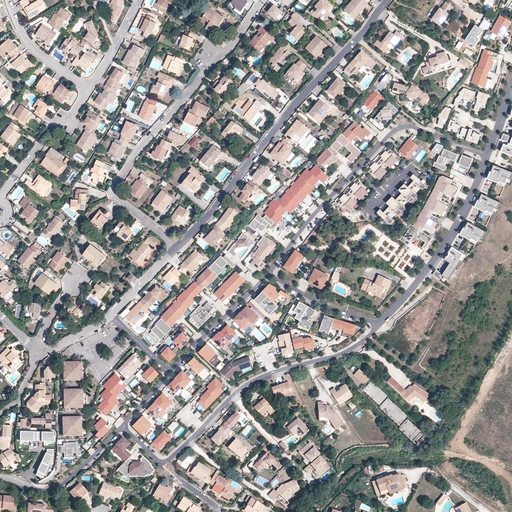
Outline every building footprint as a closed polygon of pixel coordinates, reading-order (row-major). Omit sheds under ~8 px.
[(39,0),(31,5),(29,2),(22,5),(24,9),(26,8),(31,16),(36,13),(35,12),(38,10),(39,12),(46,7),(42,0),(39,0)] [(113,0),(111,4),(116,6),(114,8),(113,8),(112,9),(111,9),(109,13),(112,14),(111,17),(112,20),(115,22),(122,9),(120,8),(124,1),(123,0),(122,0),(113,0)] [(159,0),(157,3),(161,5),(158,10),(165,13),(171,0),(159,0)] [(232,0),(230,3),(235,6),(234,7),(240,12),(248,2),(245,0),(232,0)] [(331,7),(322,0),(319,0),(314,6),(317,9),(315,11),(313,11),(311,13),(317,19),(320,16),(319,14),(321,13),(322,12),(325,14),(324,15),(324,18),(330,16),(328,10),(331,7)] [(351,0),(343,9),(351,16),(355,11),(356,10),(358,7),(361,10),(368,4),(363,0),(351,0)] [(447,14),(452,7),(446,2),(441,9),(440,8),(436,13),(437,14),(436,15),(435,15),(432,20),(440,26),(448,14),(447,14)] [(279,8),(274,4),(268,11),(275,17),(281,10),(282,11),(284,8),(281,6),(279,8)] [(51,20),(49,23),(59,30),(61,27),(59,25),(63,19),(66,21),(71,14),(61,7),(59,12),(60,13),(58,15),(57,14),(55,13),(53,17),(55,18),(52,21),(51,20)] [(209,7),(204,15),(211,20),(208,23),(205,28),(213,34),(219,26),(218,25),(224,17),(209,7)] [(354,19),(361,10),(358,7),(356,10),(355,11),(351,16),(354,19)] [(436,13),(440,8),(439,8),(431,19),(432,20),(435,15),(436,15),(437,14),(436,13)] [(290,33),(297,40),(305,31),(303,30),(302,29),(303,27),(299,23),(300,22),(300,18),(294,12),(291,16),(292,17),(288,22),(294,27),(293,29),(291,31),(290,33)] [(148,14),(146,18),(140,30),(144,32),(142,37),(148,39),(156,23),(153,21),(154,18),(148,14)] [(451,17),(448,14),(440,26),(443,28),(451,17)] [(207,22),(208,23),(211,20),(204,15),(202,18),(207,21),(207,22)] [(502,38),(511,22),(501,16),(492,32),(502,38)] [(138,28),(140,30),(146,18),(143,17),(138,28)] [(484,19),(479,27),(482,30),(483,30),(485,29),(487,30),(491,24),(484,19)] [(93,21),(89,22),(91,28),(88,29),(90,32),(85,39),(100,48),(102,45),(98,41),(99,39),(98,38),(99,36),(93,21)] [(38,37),(39,36),(40,35),(45,38),(44,39),(44,40),(50,43),(57,34),(43,24),(35,35),(38,37)] [(479,27),(475,25),(465,40),(474,46),(478,39),(476,38),(478,34),(479,35),(482,30),(479,27)] [(268,39),(271,35),(261,26),(258,30),(259,31),(262,34),(259,37),(256,34),(249,42),(260,51),(269,40),(268,39)] [(389,33),(388,34),(385,40),(381,50),(386,54),(389,49),(386,47),(388,44),(391,44),(394,44),(395,45),(400,39),(401,40),(404,37),(396,31),(394,35),(393,36),(389,33)] [(196,40),(197,36),(190,33),(188,36),(184,34),(179,46),(189,50),(190,46),(192,42),(194,39),(196,40)] [(388,34),(382,43),(378,40),(374,45),(381,50),(385,40),(388,34)] [(327,45),(316,35),(306,48),(313,55),(321,47),(323,49),(327,45)] [(78,55),(83,48),(76,44),(77,43),(70,38),(68,40),(67,39),(62,45),(65,48),(64,49),(68,52),(70,48),(72,49),(70,52),(74,54),(74,53),(77,55),(78,55)] [(20,51),(12,42),(11,43),(7,40),(0,46),(0,53),(5,59),(9,55),(12,58),(20,51)] [(291,45),(286,40),(280,47),(284,50),(282,52),(284,53),(287,49),(291,45)] [(132,43),(129,49),(131,50),(128,56),(126,55),(123,61),(131,66),(133,61),(136,63),(140,55),(141,56),(144,49),(132,43)] [(291,52),(287,49),(284,53),(282,52),(284,50),(280,47),(269,59),(273,62),(276,65),(274,67),(273,68),(277,71),(283,64),(282,62),(286,58),(291,52)] [(316,57),(323,49),(321,47),(313,55),(316,57)] [(360,50),(357,54),(358,55),(356,57),(355,56),(345,69),(352,75),(358,66),(362,61),(367,65),(371,68),(375,62),(360,50)] [(485,50),(484,54),(493,57),(499,59),(500,55),(485,50)] [(23,54),(20,51),(12,58),(9,60),(16,68),(18,68),(22,72),(31,63),(27,59),(26,60),(21,55),(23,54)] [(423,68),(425,74),(434,72),(433,69),(437,67),(437,65),(441,64),(449,61),(446,51),(438,54),(438,56),(436,57),(430,58),(431,61),(427,62),(428,66),(423,68)] [(77,55),(72,63),(75,66),(76,64),(78,63),(87,70),(91,64),(90,63),(93,59),(85,53),(82,57),(78,55),(77,55)] [(472,83),(483,87),(486,79),(488,72),(492,61),(493,57),(484,54),(479,68),(478,67),(472,83)] [(182,64),(184,60),(176,57),(175,59),(173,59),(174,57),(168,55),(163,68),(176,73),(176,75),(179,76),(182,70),(179,69),(177,68),(178,66),(179,63),(182,64)] [(306,65),(300,59),(296,64),(294,63),(283,76),(286,79),(288,77),(292,81),(294,79),(297,82),(301,78),(299,76),(300,75),(302,76),(304,72),(302,70),(306,65)] [(34,66),(31,63),(22,72),(24,74),(34,66)] [(78,63),(76,64),(86,71),(87,70),(78,63)] [(112,89),(116,92),(127,74),(116,68),(108,81),(106,85),(112,89)] [(174,79),(158,72),(157,76),(159,78),(160,78),(156,86),(154,84),(151,90),(158,93),(156,97),(162,99),(165,93),(163,92),(165,88),(166,86),(170,87),(172,83),(174,79)] [(392,77),(387,73),(380,83),(385,86),(392,77)] [(51,81),(43,75),(41,74),(38,77),(41,79),(37,83),(45,89),(49,92),(53,86),(55,82),(52,80),(51,81)] [(222,95),(230,85),(227,83),(229,79),(225,75),(222,78),(218,75),(213,81),(215,82),(218,80),(221,82),(216,87),(214,89),(222,95)] [(333,81),(332,82),(334,83),(333,85),(331,83),(330,84),(330,85),(329,86),(330,87),(328,91),(335,97),(339,93),(343,87),(346,83),(338,77),(336,81),(335,80),(334,80),(333,81)] [(273,98),(278,93),(275,90),(263,79),(261,81),(257,86),(256,87),(268,98),(270,95),(273,98)] [(0,97),(3,101),(12,92),(8,88),(6,90),(0,82),(0,97)] [(405,86),(395,83),(393,90),(401,92),(402,89),(404,90),(405,86)] [(49,92),(47,94),(52,97),(54,93),(64,100),(69,93),(63,88),(64,86),(61,84),(57,89),(53,86),(49,92)] [(112,89),(106,85),(104,88),(105,89),(103,92),(102,94),(100,93),(95,102),(105,109),(110,102),(112,104),(117,97),(110,92),(112,89)] [(247,88),(241,85),(236,90),(242,94),(247,88)] [(411,87),(410,87),(409,91),(407,94),(414,99),(415,98),(424,105),(430,98),(413,85),(411,87)] [(410,87),(405,86),(404,90),(402,89),(401,92),(407,94),(409,91),(410,87)] [(473,103),(476,93),(465,89),(460,94),(461,95),(456,100),(457,101),(455,106),(459,107),(460,104),(460,103),(463,99),(473,103)] [(381,101),(384,97),(377,91),(366,104),(373,110),(381,101)] [(486,106),(490,96),(480,92),(478,99),(479,99),(475,111),(479,112),(481,108),(480,108),(482,105),(486,106)] [(149,120),(158,101),(148,96),(141,112),(139,116),(141,117),(147,119),(149,120)] [(37,110),(38,110),(40,112),(38,115),(44,119),(47,115),(45,114),(48,110),(48,109),(46,109),(49,104),(40,99),(37,103),(40,105),(37,110)] [(321,99),(314,108),(316,109),(315,110),(313,109),(310,114),(319,121),(327,111),(331,107),(321,99)] [(260,108),(263,105),(257,100),(254,103),(250,100),(242,109),(243,110),(240,113),(244,116),(250,121),(256,114),(254,112),(259,107),(260,108)] [(196,101),(192,109),(191,112),(188,111),(185,119),(190,121),(189,123),(195,126),(196,123),(199,117),(200,115),(201,113),(206,116),(209,107),(196,101)] [(14,116),(21,105),(17,102),(8,115),(13,118),(14,116)] [(398,114),(400,111),(390,103),(375,121),(380,125),(383,121),(381,120),(383,117),(393,116),(393,115),(394,113),(398,114)] [(14,116),(24,122),(31,111),(21,105),(14,116)] [(243,110),(242,109),(237,105),(233,110),(239,115),(240,113),(243,110)] [(448,121),(452,110),(447,108),(440,115),(439,118),(441,118),(439,123),(438,126),(443,127),(444,125),(443,124),(445,120),(448,121)] [(26,123),(33,112),(31,111),(24,122),(26,123)] [(97,137),(99,134),(96,132),(96,131),(93,129),(100,117),(98,116),(90,111),(87,115),(88,117),(86,120),(84,124),(87,126),(85,129),(86,130),(97,137)] [(329,112),(327,111),(319,121),(321,123),(329,112)] [(216,120),(212,116),(206,123),(208,125),(211,122),(213,123),(216,120)] [(295,139),(298,141),(301,137),(304,137),(310,129),(298,120),(295,124),(298,125),(295,128),(293,126),(288,133),(288,136),(288,137),(293,140),(295,139)] [(128,142),(130,137),(133,138),(135,134),(133,134),(137,125),(127,121),(122,133),(120,139),(128,142)] [(241,133),(243,130),(232,121),(222,134),(232,142),(235,138),(234,137),(238,131),(241,133)] [(457,133),(460,126),(456,124),(457,123),(452,121),(449,128),(454,130),(453,132),(457,133)] [(19,127),(12,122),(1,136),(11,144),(19,133),(16,131),(19,127)] [(363,130),(355,123),(343,135),(351,142),(358,136),(363,141),(365,138),(367,136),(368,137),(371,134),(364,128),(363,130)] [(181,131),(173,127),(171,131),(170,131),(169,134),(167,137),(181,143),(184,136),(179,134),(181,131)] [(205,133),(202,129),(197,135),(200,139),(205,133)] [(312,131),(310,129),(304,137),(301,137),(298,141),(301,144),(312,131)] [(471,137),(474,131),(471,130),(470,131),(463,129),(461,136),(468,138),(467,140),(478,144),(481,135),(477,134),(475,133),(473,138),(471,137)] [(87,152),(97,137),(86,130),(81,139),(83,140),(79,146),(87,152)] [(21,135),(19,133),(11,144),(13,146),(21,135)] [(346,147),(348,149),(351,149),(352,150),(351,152),(353,153),(347,159),(351,163),(354,160),(355,160),(362,153),(351,142),(343,135),(342,134),(337,140),(328,150),(329,150),(336,157),(339,153),(337,152),(342,147),(343,147),(346,147)] [(197,143),(200,140),(195,136),(189,143),(193,147),(195,145),(196,146),(198,144),(197,143)] [(409,138),(399,151),(408,159),(418,145),(409,138)] [(126,147),(128,142),(120,139),(120,140),(116,139),(114,142),(109,153),(120,158),(125,147),(126,147)] [(158,145),(155,151),(153,155),(163,160),(168,150),(169,150),(172,143),(163,139),(160,146),(158,145)] [(291,143),(286,140),(285,139),(282,143),(273,155),(282,162),(291,150),(294,146),(291,143)] [(273,155),(282,143),(280,142),(271,153),(273,155)] [(444,147),(437,144),(432,151),(439,154),(444,147)] [(219,159),(217,156),(214,154),(215,152),(218,154),(221,151),(213,145),(200,161),(209,168),(211,164),(215,160),(217,162),(219,159)] [(511,148),(505,145),(502,153),(511,156),(511,148)] [(61,154),(51,148),(48,152),(57,158),(61,154)] [(473,160),(462,155),(462,156),(458,154),(458,155),(444,149),(441,156),(439,155),(436,162),(435,161),(433,166),(445,171),(447,167),(444,165),(442,165),(445,158),(447,159),(459,164),(458,165),(465,168),(467,164),(470,166),(473,160)] [(291,150),(282,162),(284,164),(293,152),(291,150)] [(336,157),(329,150),(318,161),(325,168),(328,164),(330,167),(335,162),(336,163),(339,160),(336,157)] [(398,157),(391,150),(388,153),(387,152),(382,157),(383,158),(378,164),(376,163),(371,168),(373,169),(370,172),(377,179),(378,177),(381,179),(388,172),(386,169),(389,166),(391,168),(399,160),(397,158),(398,157)] [(63,168),(66,164),(57,158),(48,152),(46,156),(47,156),(45,159),(41,164),(57,175),(62,167),(63,168)] [(91,178),(94,179),(99,181),(103,183),(105,177),(103,176),(106,169),(110,171),(112,167),(97,160),(94,165),(95,165),(94,168),(92,168),(91,172),(93,173),(91,178)] [(68,166),(66,164),(63,168),(62,167),(57,175),(59,177),(68,166)] [(264,165),(261,169),(260,171),(258,170),(253,176),(262,183),(267,176),(268,177),(272,171),(264,165)] [(308,169),(301,176),(302,176),(313,186),(319,179),(323,183),(329,176),(317,165),(311,172),(308,169)] [(499,168),(494,166),(492,171),(494,171),(494,173),(492,172),(489,180),(500,184),(501,183),(507,185),(509,179),(511,180),(511,173),(501,169),(501,170),(498,169),(499,168)] [(198,179),(201,175),(191,168),(188,171),(190,173),(181,184),(187,189),(189,187),(193,190),(197,185),(201,181),(198,179)] [(284,168),(281,171),(288,177),(291,173),(284,168)] [(141,178),(139,180),(130,191),(138,198),(141,195),(148,187),(145,185),(147,182),(150,184),(153,181),(142,172),(139,176),(141,178)] [(49,187),(52,184),(39,175),(35,181),(38,183),(36,185),(33,183),(28,180),(25,184),(42,195),(48,187),(49,187)] [(302,176),(290,190),(302,200),(314,187),(313,186),(302,176)] [(427,187),(416,176),(413,179),(415,181),(409,187),(407,186),(401,192),(403,194),(397,200),(395,199),(389,205),(391,207),(385,213),(383,211),(380,215),(391,225),(394,221),(392,219),(397,214),(400,216),(407,208),(405,207),(410,201),(412,203),(419,196),(417,194),(422,188),(424,190),(427,187)] [(453,181),(445,177),(441,178),(434,194),(445,199),(447,196),(452,198),(457,188),(451,185),(453,181)] [(129,190),(130,191),(139,180),(137,179),(129,190)] [(260,187),(250,180),(244,188),(246,189),(244,192),(240,198),(246,202),(255,189),(257,190),(260,187)] [(369,193),(366,191),(368,189),(361,182),(358,185),(357,184),(352,189),(353,190),(350,193),(357,200),(359,198),(361,201),(369,193)] [(88,194),(88,190),(77,189),(77,191),(76,191),(75,199),(71,199),(71,206),(79,206),(79,204),(84,204),(86,205),(86,201),(86,197),(86,194),(88,194)] [(163,210),(172,197),(163,190),(153,202),(163,210)] [(302,200),(290,190),(278,203),(287,210),(291,213),(302,200)] [(356,202),(357,200),(350,193),(347,196),(346,195),(341,200),(342,201),(339,205),(347,211),(348,210),(350,212),(358,204),(356,202)] [(440,220),(450,202),(445,199),(434,194),(424,211),(440,220)] [(487,197),(482,195),(480,199),(482,200),(481,202),(479,201),(476,208),(487,213),(488,212),(494,215),(496,209),(500,211),(502,204),(489,198),(489,199),(486,198),(487,197)] [(26,209),(23,213),(28,217),(27,218),(32,222),(40,211),(30,204),(31,202),(25,197),(19,204),(26,209)] [(287,210),(278,203),(275,199),(269,206),(270,207),(265,214),(267,216),(275,223),(277,225),(283,218),(281,217),(287,210)] [(161,212),(163,210),(153,202),(151,205),(161,212)] [(183,217),(185,219),(190,212),(186,209),(181,205),(172,217),(172,218),(178,222),(179,223),(183,217)] [(189,205),(186,209),(190,212),(185,219),(186,220),(195,210),(189,205)] [(219,221),(217,224),(224,231),(229,225),(230,226),(233,221),(239,212),(233,207),(227,215),(225,214),(223,217),(221,220),(219,221)] [(108,219),(105,217),(102,214),(103,212),(100,210),(92,220),(96,224),(101,228),(108,219)] [(430,237),(440,220),(424,211),(415,227),(430,237)] [(275,223),(267,216),(264,219),(259,215),(250,225),(256,231),(258,229),(262,233),(270,224),(272,226),(275,223)] [(64,223),(55,217),(47,229),(46,228),(42,232),(51,238),(53,235),(55,236),(64,223)] [(178,222),(172,218),(169,222),(175,226),(178,222)] [(133,232),(129,229),(124,225),(126,224),(121,221),(114,230),(118,233),(117,235),(125,242),(133,232)] [(473,225),(469,223),(466,227),(468,228),(467,230),(465,229),(461,236),(472,242),(473,240),(478,243),(481,238),(485,240),(488,233),(475,226),(474,228),(472,226),(473,225)] [(224,231),(217,224),(213,228),(214,229),(210,234),(205,238),(211,244),(216,240),(218,242),(222,237),(221,236),(225,232),(224,231)] [(426,251),(433,239),(430,237),(415,227),(411,225),(409,228),(411,230),(405,238),(403,237),(401,240),(409,246),(412,243),(411,242),(415,237),(416,238),(420,237),(420,240),(423,240),(423,241),(427,244),(423,249),(426,251)] [(235,244),(228,252),(235,257),(238,253),(235,251),(238,247),(247,246),(247,244),(248,243),(249,244),(252,245),(255,242),(249,237),(245,234),(243,233),(239,239),(239,241),(237,241),(237,243),(235,244)] [(148,237),(138,251),(132,258),(140,264),(146,256),(148,257),(154,249),(152,248),(156,243),(148,237)] [(269,256),(277,246),(268,239),(265,237),(258,246),(261,248),(262,249),(261,250),(257,254),(257,253),(252,259),(255,261),(252,265),(261,272),(267,265),(263,262),(268,256),(269,256)] [(7,242),(6,242),(4,245),(0,241),(0,250),(1,249),(8,255),(14,247),(7,242)] [(100,264),(106,256),(91,244),(83,254),(93,262),(95,260),(100,264)] [(41,252),(37,249),(33,246),(30,249),(29,248),(19,260),(28,268),(35,260),(33,259),(36,254),(38,255),(41,252)] [(465,255),(453,247),(449,253),(450,254),(448,257),(447,256),(445,260),(451,263),(443,275),(450,280),(462,261),(461,260),(465,255)] [(129,255),(132,258),(138,251),(134,249),(129,255)] [(202,257),(195,250),(183,263),(189,269),(190,270),(195,264),(202,257)] [(66,263),(69,259),(59,251),(52,259),(54,261),(50,266),(59,272),(62,267),(61,267),(65,262),(66,263)] [(298,270),(304,262),(302,261),(305,257),(297,251),(286,267),(294,273),(297,269),(298,270)] [(406,272),(414,259),(403,252),(395,264),(406,272)] [(236,265),(226,255),(224,258),(221,256),(210,268),(219,276),(224,270),(223,269),(228,263),(233,268),(236,265)] [(189,269),(183,263),(180,266),(182,267),(186,272),(189,269)] [(0,276),(9,268),(6,265),(2,270),(0,271),(0,276)] [(186,272),(182,267),(179,270),(175,266),(164,277),(172,285),(177,280),(183,274),(184,276),(187,273),(186,272)] [(211,283),(216,277),(208,269),(198,279),(199,280),(196,283),(202,289),(205,286),(210,282),(211,283)] [(327,281),(321,278),(321,275),(322,272),(317,270),(313,277),(311,279),(313,280),(311,283),(322,289),(327,281)] [(443,275),(438,271),(434,276),(441,281),(443,278),(441,277),(443,275)] [(327,281),(329,277),(322,272),(321,275),(321,278),(327,281)] [(54,288),(57,284),(43,273),(35,283),(49,294),(52,291),(50,290),(52,287),(54,288)] [(235,292),(246,281),(237,273),(227,284),(235,292)] [(392,281),(379,275),(376,283),(366,279),(362,289),(372,293),(372,292),(375,293),(374,294),(380,296),(381,293),(383,294),(385,288),(388,290),(392,281)] [(0,278),(0,289),(3,293),(1,294),(8,301),(15,295),(11,291),(13,290),(17,286),(12,280),(8,284),(1,278),(0,278)] [(98,283),(95,287),(96,288),(91,294),(94,296),(95,295),(100,299),(110,287),(103,282),(100,285),(98,283)] [(194,298),(202,289),(196,283),(195,282),(190,288),(186,291),(194,298)] [(235,292),(227,284),(216,295),(223,303),(229,297),(230,298),(235,292)] [(277,288),(271,285),(264,292),(275,302),(277,299),(280,302),(281,301),(286,304),(290,296),(282,291),(280,294),(276,290),(277,288)] [(152,289),(141,302),(148,309),(151,305),(149,303),(159,294),(164,299),(168,295),(158,287),(157,288),(156,286),(153,290),(152,289)] [(196,300),(194,298),(186,291),(183,294),(177,299),(179,300),(187,309),(196,300)] [(264,292),(255,301),(261,306),(263,303),(267,306),(264,309),(270,314),(278,306),(275,302),(264,292)] [(0,296),(6,303),(8,301),(1,294),(0,295),(0,296)] [(162,301),(164,299),(159,294),(149,303),(151,305),(159,297),(162,301)] [(187,309),(179,300),(170,309),(179,318),(188,309),(187,309)] [(42,309),(43,304),(31,302),(30,312),(30,313),(30,318),(38,318),(38,314),(39,314),(40,310),(40,308),(42,309)] [(148,309),(141,302),(126,316),(135,324),(147,311),(149,309),(148,309)] [(301,321),(309,307),(301,302),(298,307),(294,305),(289,313),(293,316),(294,314),(298,316),(296,318),(301,321)] [(87,315),(90,312),(83,306),(81,309),(73,303),(70,307),(65,314),(73,320),(76,318),(77,319),(79,318),(80,316),(81,316),(83,312),(85,313),(87,315)] [(212,316),(209,313),(211,311),(212,312),(215,309),(209,303),(204,308),(201,306),(191,316),(198,324),(202,320),(203,321),(207,318),(209,320),(212,316)] [(313,317),(317,311),(309,307),(301,321),(300,323),(307,327),(306,329),(310,331),(312,327),(311,327),(314,323),(309,321),(312,317),(313,317)] [(261,316),(252,308),(251,309),(250,311),(247,308),(242,313),(252,323),(255,325),(259,321),(258,319),(261,316)] [(179,318),(170,309),(162,318),(162,319),(171,327),(179,318)] [(242,313),(234,320),(245,331),(252,323),(242,313)] [(71,322),(73,320),(65,314),(64,316),(71,322)] [(333,327),(335,320),(326,316),(320,331),(324,332),(324,331),(327,332),(327,333),(330,334),(332,329),(333,327)] [(171,327),(162,319),(156,325),(156,326),(152,331),(161,340),(165,336),(166,337),(168,335),(167,334),(172,328),(171,327)] [(357,326),(335,320),(333,327),(341,329),(340,331),(339,335),(347,338),(348,333),(355,335),(357,326)] [(229,326),(222,333),(230,341),(237,334),(229,326)] [(222,333),(221,332),(213,340),(222,349),(226,345),(230,341),(222,333)] [(179,345),(181,348),(189,339),(183,333),(175,342),(179,345)] [(292,343),(290,333),(280,336),(281,342),(280,342),(281,346),(292,343)] [(300,338),(299,334),(293,336),(296,349),(305,346),(306,349),(308,349),(313,347),(315,347),(316,347),(321,346),(320,342),(315,343),(314,340),(309,338),(304,339),(303,337),(300,338)] [(170,337),(168,335),(166,337),(165,336),(161,340),(159,342),(163,345),(165,342),(170,337)] [(294,353),(292,343),(281,346),(282,350),(283,350),(285,355),(294,353)] [(181,348),(179,345),(173,351),(169,348),(163,354),(171,361),(182,349),(181,348)] [(224,361),(208,345),(200,353),(217,368),(224,361)] [(21,362),(19,360),(14,355),(16,353),(17,352),(13,348),(10,351),(8,348),(0,355),(0,360),(2,362),(3,361),(11,369),(12,370),(21,362)] [(136,353),(118,372),(126,380),(124,382),(127,385),(135,377),(132,374),(139,367),(135,363),(138,360),(141,357),(136,353)] [(228,380),(238,369),(240,371),(253,365),(250,357),(233,364),(232,363),(221,373),(228,380)] [(213,375),(195,358),(192,362),(194,365),(192,366),(191,367),(206,382),(213,375)] [(9,371),(11,369),(3,361),(2,362),(1,363),(9,371)] [(82,361),(63,361),(63,365),(64,365),(64,376),(63,376),(64,380),(82,380),(82,376),(81,365),(82,365),(82,361)] [(55,378),(55,372),(55,370),(51,370),(51,367),(48,367),(44,371),(44,373),(42,373),(43,379),(51,378),(55,378)] [(159,375),(152,368),(143,377),(150,384),(159,375)] [(370,379),(360,369),(354,375),(365,385),(370,379)] [(189,384),(193,380),(184,372),(176,379),(177,380),(186,389),(189,392),(192,388),(189,384)] [(124,382),(116,375),(104,387),(116,398),(128,386),(127,385),(124,382)] [(224,386),(216,379),(208,387),(210,390),(203,397),(204,398),(203,400),(200,403),(205,409),(207,406),(209,408),(222,394),(221,392),(223,390),(222,389),(224,386)] [(186,389),(177,380),(170,387),(174,392),(176,394),(180,390),(183,392),(186,389)] [(401,385),(395,380),(391,384),(397,389),(401,385)] [(293,395),(288,381),(271,388),(275,398),(278,396),(279,398),(284,396),(284,398),(293,395)] [(35,385),(35,390),(37,390),(37,392),(35,394),(34,395),(34,397),(32,399),(30,399),(27,402),(27,407),(29,409),(31,408),(34,410),(37,410),(39,408),(38,406),(41,403),(47,403),(48,405),(50,403),(50,395),(45,395),(44,391),(46,391),(46,383),(40,383),(40,385),(35,385)] [(353,396),(345,384),(342,387),(342,388),(341,389),(337,392),(334,388),(330,391),(340,404),(343,401),(343,400),(348,396),(350,398),(353,396)] [(378,402),(382,404),(388,392),(369,384),(365,392),(379,398),(378,402)] [(407,391),(401,385),(397,389),(398,391),(400,392),(402,394),(404,396),(409,402),(415,396),(425,402),(430,394),(425,391),(415,384),(407,391)] [(116,398),(104,387),(107,390),(101,396),(106,400),(101,405),(109,413),(114,408),(113,408),(119,402),(116,398)] [(174,392),(170,387),(166,391),(171,395),(174,392)] [(82,389),(64,389),(64,393),(65,393),(65,404),(64,404),(64,408),(83,408),(83,403),(82,403),(82,392),(82,389)] [(173,403),(164,394),(156,402),(157,402),(167,413),(169,414),(172,411),(169,407),(173,403)] [(273,409),(262,396),(259,399),(261,402),(254,408),(261,416),(266,411),(268,413),(273,409)] [(350,398),(348,396),(343,400),(343,401),(340,404),(341,405),(344,403),(344,402),(350,398)] [(430,438),(388,399),(380,407),(401,427),(399,429),(421,448),(430,438)] [(167,413),(157,402),(149,410),(154,416),(157,413),(159,415),(162,418),(167,413)] [(334,411),(328,408),(323,409),(322,406),(322,402),(318,402),(319,418),(324,418),(325,416),(330,419),(329,420),(336,430),(344,424),(336,412),(335,413),(334,411)] [(109,413),(101,405),(98,408),(106,416),(109,413)] [(116,419),(120,416),(116,410),(112,414),(116,419)] [(231,429),(239,421),(238,420),(242,416),(237,412),(234,416),(233,415),(222,427),(230,434),(233,431),(231,429)] [(43,416),(43,419),(40,419),(31,419),(31,424),(52,425),(52,414),(46,414),(43,416)] [(81,428),(81,421),(82,421),(82,416),(63,417),(63,421),(64,421),(64,432),(63,432),(63,436),(80,435),(80,432),(81,428)] [(154,432),(155,430),(151,426),(152,424),(144,416),(134,426),(147,438),(153,432),(154,432)] [(287,428),(292,434),(297,430),(303,436),(309,430),(298,417),(287,428)] [(109,431),(105,426),(107,424),(103,419),(94,428),(99,432),(95,436),(99,440),(103,436),(103,437),(109,431)] [(174,421),(168,429),(172,431),(178,424),(174,421)] [(1,437),(0,442),(8,442),(10,443),(12,426),(3,425),(2,437),(1,437)] [(230,434),(222,427),(219,431),(220,432),(213,439),(220,446),(230,434)] [(54,432),(21,431),(20,441),(34,441),(42,441),(42,442),(54,442),(55,436),(54,436),(54,432)] [(172,438),(165,431),(158,438),(166,445),(172,438)] [(125,449),(130,444),(123,437),(116,445),(117,445),(113,449),(118,454),(119,452),(124,457),(122,458),(126,462),(129,459),(131,456),(125,449)] [(166,445),(158,438),(156,441),(153,444),(158,450),(164,444),(165,445),(166,445)] [(242,444),(236,438),(229,447),(239,456),(245,448),(244,448),(241,445),(242,444)] [(288,449),(282,442),(279,445),(285,452),(288,449)] [(319,453),(310,443),(308,445),(305,442),(297,448),(300,452),(299,452),(305,459),(307,457),(310,461),(311,461),(313,463),(305,469),(308,473),(312,470),(318,477),(329,467),(320,456),(319,456),(318,455),(319,453)] [(78,443),(64,443),(64,446),(58,446),(58,453),(65,453),(65,458),(69,458),(69,455),(73,455),(73,453),(78,453),(78,443)] [(247,451),(245,448),(239,456),(241,458),(247,451)] [(53,449),(47,449),(47,453),(46,452),(37,471),(38,471),(36,475),(43,478),(53,455),(53,449)] [(7,451),(1,455),(0,455),(0,460),(3,465),(14,459),(17,462),(20,461),(16,455),(14,457),(9,450),(7,451)] [(260,471),(263,467),(262,466),(266,462),(267,463),(271,467),(273,465),(277,469),(280,465),(266,453),(258,462),(257,461),(254,465),(260,471)] [(131,461),(129,459),(126,462),(118,470),(125,477),(129,477),(129,476),(129,473),(136,473),(136,474),(142,474),(142,472),(145,472),(149,476),(155,470),(151,466),(152,466),(150,464),(151,464),(143,456),(140,459),(141,460),(143,462),(142,463),(140,462),(134,462),(133,463),(131,465),(130,463),(131,461)] [(14,459),(3,465),(4,467),(14,461),(15,463),(17,462),(14,459)] [(204,481),(208,475),(211,471),(199,463),(195,467),(191,472),(204,481)] [(228,482),(215,474),(212,478),(210,482),(215,485),(214,486),(212,489),(220,495),(221,495),(222,493),(230,499),(235,490),(228,486),(227,485),(228,482)] [(404,474),(392,478),(391,475),(372,482),(375,492),(379,491),(379,492),(387,489),(388,491),(395,488),(397,491),(401,490),(405,488),(408,487),(404,474)] [(210,482),(212,478),(208,475),(204,481),(208,484),(209,483),(210,482)] [(269,496),(274,500),(275,498),(279,494),(286,500),(292,493),(299,490),(295,479),(283,485),(282,484),(276,491),(274,490),(269,496)] [(104,482),(100,491),(108,495),(115,498),(116,496),(120,498),(123,491),(104,482)] [(77,501),(82,497),(80,496),(82,494),(84,496),(88,492),(79,483),(69,492),(77,501)] [(166,488),(160,484),(154,494),(160,497),(165,500),(164,502),(167,504),(171,498),(167,496),(168,494),(171,490),(166,488)] [(285,507),(295,496),(292,493),(286,500),(279,494),(275,498),(285,507)] [(0,495),(0,505),(3,506),(3,508),(12,509),(13,503),(13,496),(4,495),(3,496),(0,495)] [(246,501),(247,503),(249,503),(245,510),(248,511),(257,511),(258,511),(261,511),(265,506),(249,496),(246,501)] [(190,502),(183,497),(177,507),(183,511),(185,511),(198,511),(201,509),(194,504),(193,505),(192,504),(191,504),(190,504),(190,505),(189,505),(188,504),(190,502)] [(12,509),(3,508),(2,510),(2,511),(14,511),(15,511),(16,503),(13,503),(12,509)] [(41,505),(29,503),(27,511),(44,511),(44,510),(40,509),(41,505)] [(122,509),(120,511),(131,511),(135,507),(128,503),(126,506),(123,505),(121,508),(122,509)] [(245,511),(258,511),(257,511),(248,511),(245,510),(249,503),(247,503),(243,510),(245,511)] [(471,511),(466,503),(457,508),(458,511),(471,511)]
